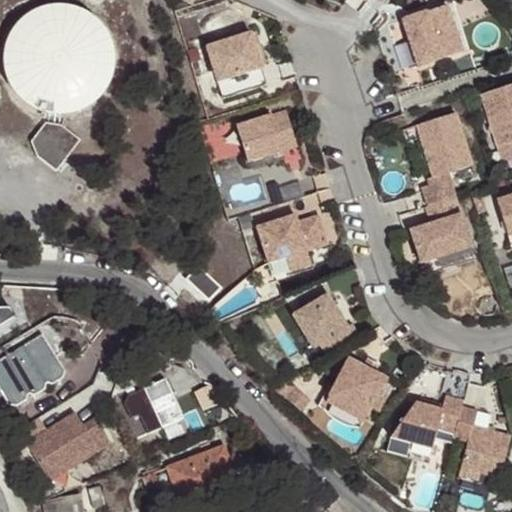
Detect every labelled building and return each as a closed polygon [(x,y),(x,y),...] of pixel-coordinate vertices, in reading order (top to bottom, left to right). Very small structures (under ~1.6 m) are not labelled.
[(0,78),(6,87),(18,96),(19,97),(33,102),(48,104),(62,101),(76,95),(87,85),(95,73),(99,59),(100,44),(96,28),(89,15),(78,5),(68,0),(21,0),(10,8),(0,18),(0,78)] [(171,0),(171,1),(188,10),(192,0),(171,0)] [(444,1),(406,13),(413,36),(406,38),(413,62),(459,48),(444,1)] [(413,36),(406,13),(399,15),(406,38),(413,36)] [(250,35),(205,50),(221,101),(266,86),(250,35)] [(495,145),(511,139),(511,80),(478,92),(495,145)] [(40,161),(64,131),(41,112),(29,113),(15,131),(21,145),(40,161)] [(284,112),(234,127),(245,164),(296,148),(284,112)] [(453,115),(411,128),(427,177),(413,181),(427,225),(458,216),(444,171),(468,163),(453,115)] [(511,155),(511,139),(495,145),(499,160),(511,155)] [(511,188),(491,195),(506,241),(511,238),(511,188)] [(285,259),(306,253),(326,246),(317,217),(296,224),(294,216),(255,229),(271,279),(290,273),(285,259)] [(427,225),(409,231),(419,264),(423,262),(468,248),(458,216),(427,225)] [(468,248),(423,262),(426,271),(471,257),(468,248)] [(310,266),(306,253),(285,259),(290,273),(310,266)] [(211,277),(197,262),(183,276),(197,290),(211,277)] [(321,344),(329,357),(360,338),(352,323),(347,326),(328,294),(294,316),(314,348),(321,344)] [(0,304),(0,323),(13,316),(5,302),(0,304)] [(0,362),(0,391),(9,408),(17,409),(27,403),(29,396),(45,386),(53,387),(62,381),(65,374),(42,337),(0,362)] [(346,358),(322,401),(359,421),(383,378),(346,358)] [(145,392),(161,430),(182,422),(165,384),(145,392)] [(123,401),(130,420),(138,416),(146,436),(161,430),(145,392),(123,401)] [(435,430),(453,435),(461,407),(463,401),(445,397),(441,411),(414,404),(388,434),(431,446),(435,430)] [(359,421),(322,401),(319,408),(355,428),(359,421)] [(453,435),(452,439),(467,443),(472,425),(476,412),(461,407),(453,435)] [(57,480),(101,454),(85,428),(77,415),(33,441),(57,480)] [(85,428),(101,454),(114,446),(99,420),(85,428)] [(511,436),(472,425),(467,443),(460,467),(499,479),(511,436)] [(427,460),(431,446),(388,434),(384,448),(427,460)] [(241,486),(226,447),(170,470),(185,508),(241,486)] [(499,479),(460,467),(457,478),(496,489),(499,479)] [(86,511),(84,498),(45,505),(46,511),(86,511)]
